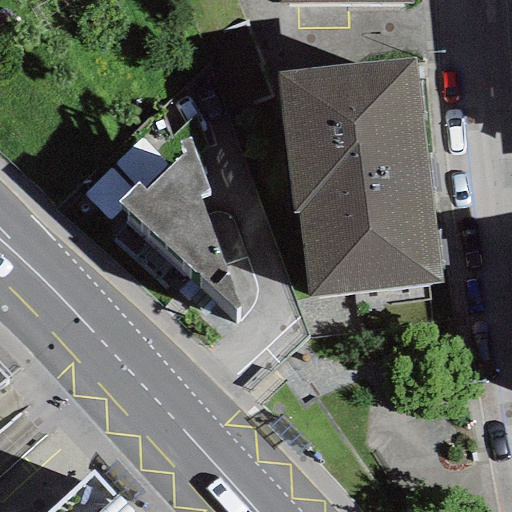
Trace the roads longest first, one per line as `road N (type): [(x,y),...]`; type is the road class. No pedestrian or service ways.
road 1 (residential): [(511,460),(449,77),(444,0)]
road 2 (secondary): [(253,511),(52,297),(0,257)]
